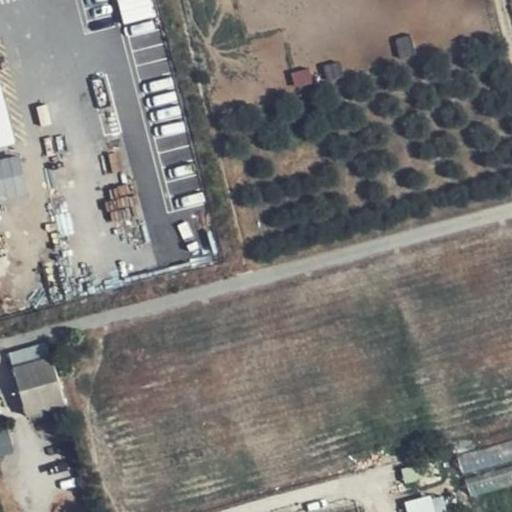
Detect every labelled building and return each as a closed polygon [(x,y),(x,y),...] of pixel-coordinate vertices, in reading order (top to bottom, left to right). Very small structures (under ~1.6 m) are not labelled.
[(120,0),(126,22),(156,15),(152,0),(120,0)] [(0,147),(18,143),(0,66),(0,147)] [(0,158),(0,198),(29,195),(25,156),(0,158)] [(15,363),(51,353),(48,342),(12,351),(15,363)] [(49,361),(12,370),(24,418),(61,407),(49,361)] [(448,511),(446,493),(409,499),(411,511),(448,511)]
